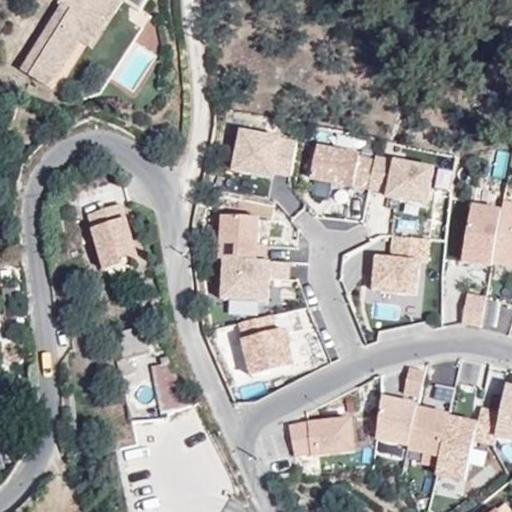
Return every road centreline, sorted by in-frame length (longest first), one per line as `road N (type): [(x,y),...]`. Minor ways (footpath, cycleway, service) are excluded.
road 1 (unclassified): [(0,502),(37,468),(48,390),(28,198),(59,149),(119,141),(170,207)]
road 2 (residential): [(228,426),(373,361),(439,348),(511,355)]
road 3 (unclassified): [(228,426),(183,298),(170,207)]
road 4 (track): [(189,0),(202,124),(170,207)]
road 5 (unknown): [(373,361),(346,323),(334,248)]
